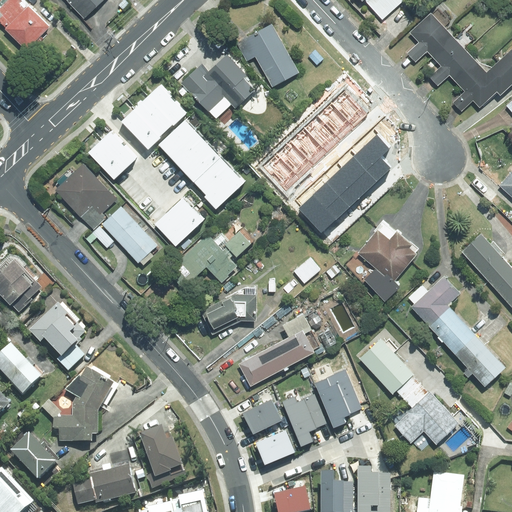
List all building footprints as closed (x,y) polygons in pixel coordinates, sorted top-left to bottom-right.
[(0,20),(7,28),(6,29),(26,49),(49,26),(21,0),(1,0),(0,1),(0,20)] [(66,0),(84,18),(103,0),(66,0)] [(366,0),(383,19),(403,0),(366,0)] [(408,52),(416,61),(429,50),(442,65),(430,76),(439,85),(451,74),(466,90),(454,101),(463,111),(475,100),(481,107),(499,91),(503,94),(511,85),(511,47),(488,71),(433,11),(411,31),(420,41),(408,52)] [(274,23),(238,43),(248,61),(256,56),(273,86),(301,71),(274,23)] [(200,67),(183,83),(218,118),(233,103),(236,107),(256,88),(246,77),(249,73),(228,52),(206,73),(200,67)] [(217,203),(245,178),(160,85),(88,151),(115,181),(159,140),(217,203)] [(328,160),(362,128),(347,112),(338,121),(322,103),(301,122),(318,141),(314,145),(328,160)] [(383,184),(364,160),(351,170),(349,168),(331,182),(333,184),(320,194),(338,218),(354,206),(358,210),(378,195),(374,190),(383,184)] [(56,189),(94,230),(108,216),(104,211),(119,197),(86,162),(56,189)] [(511,170),(500,183),(511,194),(511,170)] [(283,178),(274,187),(286,199),(294,191),(283,178)] [(184,196),(157,220),(179,245),(206,221),(184,196)] [(117,238),(140,262),(142,260),(146,263),(155,254),(152,251),(159,244),(123,206),(94,233),(108,247),(117,238)] [(397,230),(385,220),(359,252),(377,267),(365,278),(387,300),(402,285),(397,280),(423,249),(398,229),(397,230)] [(240,228),(227,243),(239,254),(253,240),(240,228)] [(229,274),(239,265),(209,232),(168,270),(184,288),(208,266),(222,282),(230,275),(229,274)] [(511,266),(482,233),(463,250),(511,304),(511,266)] [(0,277),(3,280),(0,283),(0,290),(20,312),(42,291),(24,272),(27,269),(17,257),(0,272),(0,277)] [(321,267),(311,257),(295,272),(305,282),(321,267)] [(416,302),(411,306),(469,367),(465,371),(469,376),(474,372),(486,385),(508,365),(449,303),(461,292),(444,275),(428,290),(422,284),(410,296),(416,302)] [(239,289),(201,308),(212,331),(236,319),(259,319),(259,292),(241,292),(239,289)] [(46,339),(64,359),(84,340),(81,338),(84,335),(87,333),(81,326),(59,304),(30,331),(41,343),(46,339)] [(239,362),(252,385),(316,350),(306,332),(313,328),(305,312),(284,323),(290,334),(239,362)] [(330,330),(320,335),(327,348),(337,343),(330,330)] [(397,389),(413,406),(406,412),(407,413),(396,424),(413,442),(426,430),(437,443),(461,420),(431,389),(430,391),(414,374),(415,372),(382,337),(361,357),(394,392),(397,389)] [(13,346),(0,359),(0,368),(25,395),(43,378),(13,346)] [(99,442),(99,414),(116,384),(90,369),(68,392),(77,397),(73,404),(72,415),(63,415),(51,400),(43,408),(54,419),(54,429),(61,429),(60,441),(99,442)] [(351,369),(320,381),(337,422),(367,410),(351,369)] [(273,389),(244,404),(256,428),(285,413),(273,389)] [(317,390),(288,401),(303,439),(332,428),(317,390)] [(0,414),(11,403),(0,393),(0,414)] [(290,423),(258,435),(267,459),(299,447),(290,423)] [(173,471),(187,465),(176,440),(170,442),(164,428),(142,437),(159,478),(173,472),(173,471)] [(30,434),(13,452),(40,480),(58,463),(30,434)] [(93,478),(73,484),(79,506),(96,501),(97,504),(138,493),(130,466),(93,477),(93,478)] [(24,511),(34,504),(4,469),(0,472),(0,511),(24,511)] [(380,469),(359,469),(359,511),(399,511),(399,476),(379,476),(380,469)] [(341,472),(325,472),(324,511),(356,511),(357,486),(341,485),(341,472)] [(432,500),(428,499),(427,510),(430,510),(429,511),(461,511),(464,476),(434,473),(432,500)] [(299,494),(278,494),(278,511),(318,511),(318,483),(299,483),(299,494)] [(136,511),(214,511),(209,491),(140,507),(141,511),(136,511)]
